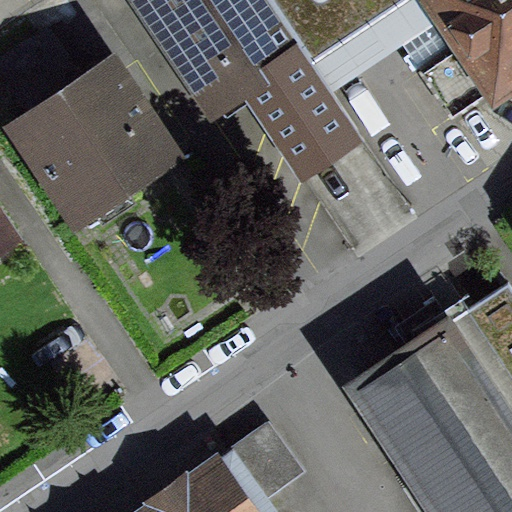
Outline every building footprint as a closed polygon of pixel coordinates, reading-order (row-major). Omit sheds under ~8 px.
[(364,144),(334,103),(259,0),(121,0),(213,127),(243,105),(302,188),(364,144)] [(377,16),(400,0),(259,0),(334,103),(404,53),(377,16)] [(511,0),(400,0),(377,16),(404,53),(453,121),(482,101),(493,118),(511,105),(511,0)] [(0,60),(0,67),(32,114),(2,134),(76,241),(187,165),(114,58),(84,78),(49,27),(0,60)] [(0,212),(0,262),(23,247),(0,212)] [(437,511),(511,511),(511,290),(505,280),(470,303),(462,290),(342,371),(437,511)] [(112,511),(283,511),(270,492),(304,468),(267,414),(219,447),(215,441),(112,511)]
